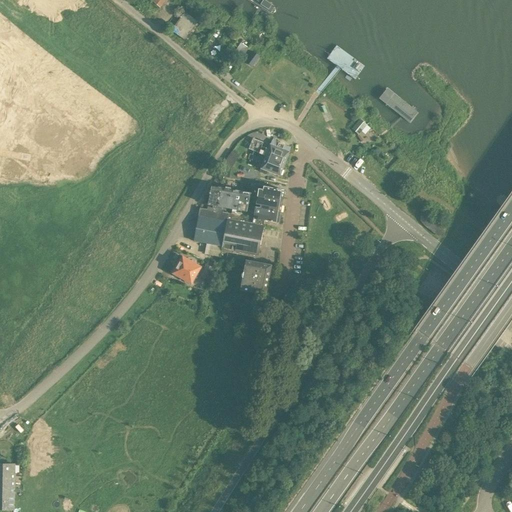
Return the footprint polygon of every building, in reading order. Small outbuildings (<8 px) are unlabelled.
[(273,0),(236,0),(274,25),(286,8),(273,0)] [(185,11),(171,30),(184,40),(198,21),(185,11)] [(240,42),(233,52),(241,57),(247,48),(240,42)] [(336,45),(325,61),(356,81),(366,65),(336,45)] [(253,52),(246,62),(252,66),(259,56),(253,52)] [(391,78),(373,94),(408,135),(426,120),(391,78)] [(360,119),(352,129),(358,134),(366,124),(360,119)] [(280,176),(283,167),(289,151),(291,147),(272,140),(270,144),(268,150),(261,147),(263,143),(252,139),(248,149),(266,156),(264,160),(261,169),(260,169),(259,172),(266,174),(267,171),(268,172),(270,173),(280,176)] [(232,150),(226,163),(233,166),(239,154),(232,150)] [(229,178),(231,168),(222,167),(217,175),(229,178)] [(257,197),(282,202),(282,201),(283,192),(282,190),(263,186),(263,190),(258,189),(257,197)] [(208,205),(210,205),(218,207),(221,189),(211,187),(210,191),(209,191),(209,193),(210,194),(208,205)] [(218,207),(222,207),(227,208),(231,190),(221,189),(218,207)] [(231,190),(227,208),(232,209),(232,212),(236,212),(240,192),(231,190)] [(250,194),(240,192),(236,212),(241,213),(241,211),(247,212),(250,194)] [(260,205),(260,208),(280,212),(282,202),(257,197),(256,204),(260,205)] [(222,210),(222,207),(218,207),(210,205),(209,210),(207,209),(199,208),(193,240),(207,243),(222,246),(227,219),(228,219),(229,213),(217,211),(218,209),(222,210)] [(278,223),(280,212),(260,208),(255,207),(254,215),(258,216),(258,219),(278,223)] [(258,219),(229,213),(228,219),(264,226),(262,235),(276,237),(277,229),(278,223),(258,219)] [(227,219),(222,246),(221,249),(258,256),(262,235),(264,226),(228,219),(227,219)] [(220,257),(221,249),(222,246),(207,243),(204,254),(220,257)] [(182,257),(178,265),(195,275),(200,267),(182,257)] [(246,260),(245,261),(243,272),(244,272),(243,278),(242,278),(240,290),(266,294),(271,265),(246,260)] [(206,264),(203,271),(211,274),(213,268),(206,264)] [(195,275),(178,265),(173,273),(191,283),(195,275)] [(209,280),(211,274),(203,271),(201,277),(209,280)] [(13,511),(14,465),(14,464),(0,464),(0,511),(13,511)]
